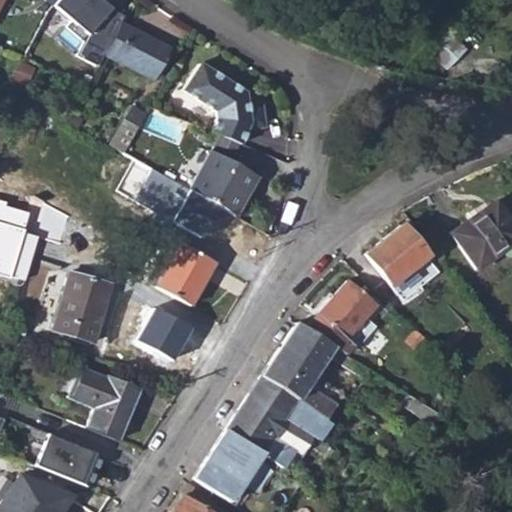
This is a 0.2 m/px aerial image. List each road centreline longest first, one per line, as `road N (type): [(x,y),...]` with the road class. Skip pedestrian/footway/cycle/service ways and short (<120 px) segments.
road 1 (residential): [(287,269),(135,511)]
road 2 (residential): [(502,121),(364,206),(287,269)]
road 3 (residential): [(287,269),(305,218),(314,120),(308,65)]
road 4 (residential): [(308,65),(366,91),(502,121)]
road 5 (residential): [(196,0),(308,65)]
